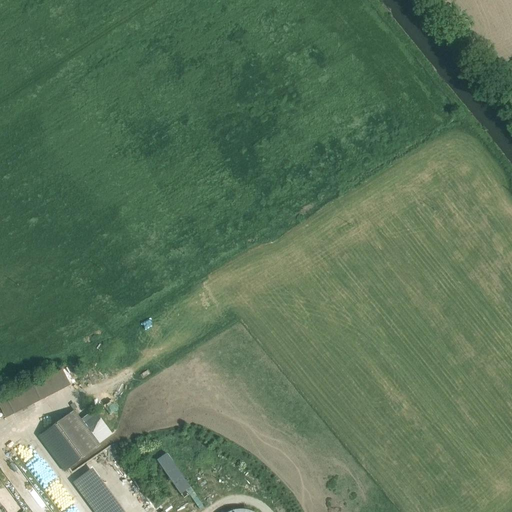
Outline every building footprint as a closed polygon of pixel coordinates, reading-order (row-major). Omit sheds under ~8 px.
[(62,367),(0,395),(0,400),(5,412),(69,382),(62,367)] [(75,412),(41,438),(65,471),(99,445),(75,412)] [(157,459),(180,494),(190,487),(167,453),(157,459)] [(131,511),(94,465),(73,482),(96,511),(131,511)] [(268,511),(262,506),(251,502),(239,502),(227,505),(217,511),(268,511)]
